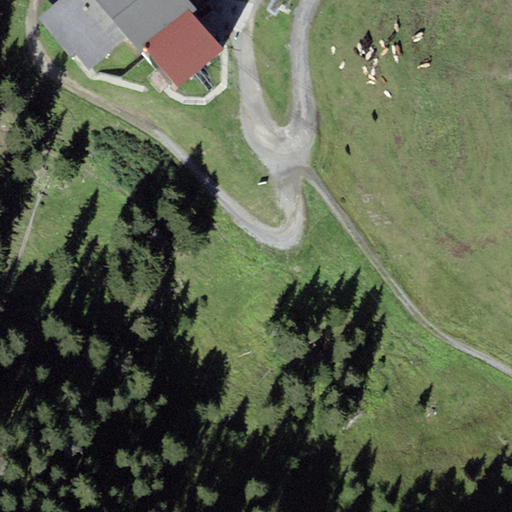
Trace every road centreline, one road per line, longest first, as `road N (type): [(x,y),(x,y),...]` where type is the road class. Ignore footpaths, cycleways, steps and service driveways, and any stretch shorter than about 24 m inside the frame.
road 1 (track): [(299,134),(297,216),(283,233),(264,236),(246,227),(157,133),(48,64),(34,38),(34,0)]
road 2 (track): [(242,16),(258,121),(266,136),(283,142),(299,134),(298,40),(311,0)]
